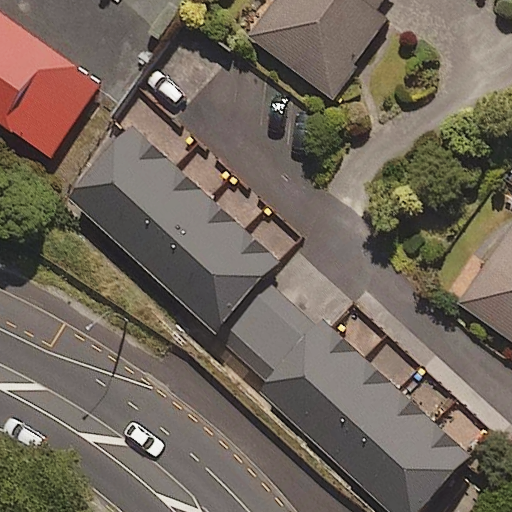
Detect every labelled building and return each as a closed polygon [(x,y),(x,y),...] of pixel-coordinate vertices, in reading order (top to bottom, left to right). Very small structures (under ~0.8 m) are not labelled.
[(282,0),(253,40),(338,102),(395,25),(382,16),(393,0),(282,0)] [(106,89),(0,13),(0,119),(56,160),(106,89)] [(289,273),(145,137),(81,204),(226,341),(289,273)] [(511,242),(467,310),(511,339),(511,242)] [(328,335),(287,296),(235,351),(277,391),(271,397),(392,511),(435,511),(479,466),(334,328),(328,335)]
